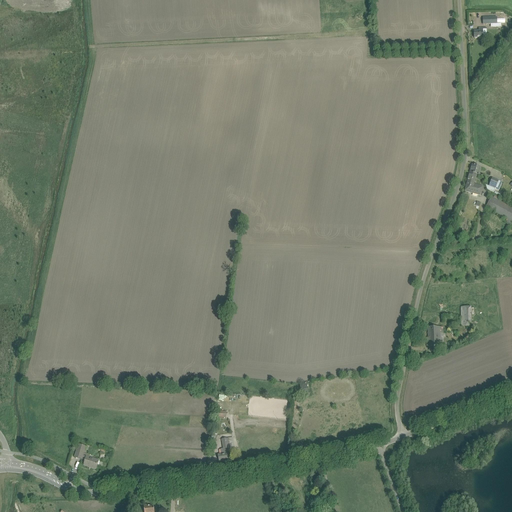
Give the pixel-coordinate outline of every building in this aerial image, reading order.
[(497,17),(483,18),(483,24),(488,24),(493,24),(493,28),(501,27),(501,24),(497,24),(497,17)] [(479,31),(474,32),(474,38),(479,38),(483,38),(483,28),(479,29),(479,31)] [(470,173),(476,175),(478,175),(480,167),(472,165),(470,173)] [(470,173),(465,191),(480,196),(482,187),(473,185),(476,175),(470,173)] [(489,187),(486,185),(487,190),(494,193),(495,189),(499,191),(503,182),(499,181),(492,178),(489,187)] [(486,207),(511,222),(511,221),(511,208),(492,197),(486,207)] [(461,307),(461,326),(471,326),(471,307),(461,307)] [(427,338),(427,346),(427,347),(429,347),(429,350),(441,350),(441,334),(443,333),(443,327),(428,327),(428,338),(427,338)] [(302,397),(309,396),(307,383),(300,384),(300,385),(300,388),(302,397)] [(231,448),(234,447),(232,438),(222,440),(224,454),(218,454),(219,462),(228,461),(226,448),(228,448),(229,448),(230,448),(231,448)] [(83,460),(86,446),(77,444),(74,458),(83,460)] [(87,457),(85,467),(96,469),(99,459),(87,457)]
